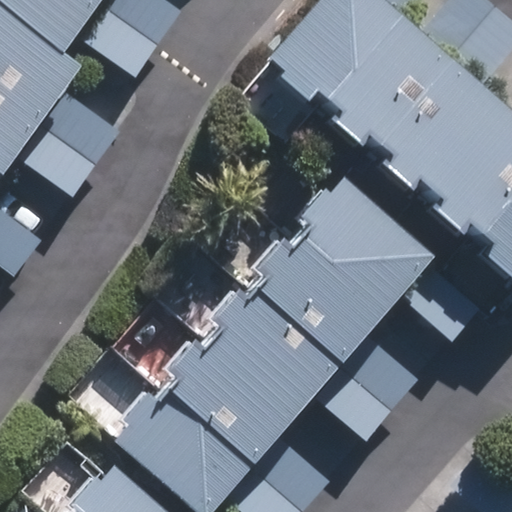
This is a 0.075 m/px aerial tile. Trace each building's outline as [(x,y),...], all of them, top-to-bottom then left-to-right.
[(0,0),(0,275),(1,276),(26,239),(0,220),(0,165),(6,157),(58,195),(104,133),(52,95),(72,67),(52,52),(65,34),(119,75),(164,12),(147,0),(0,0)] [(511,123),(511,125),(469,87),(510,41),(464,0),(440,0),(409,36),(390,19),(406,0),(318,0),(262,64),(280,79),(274,85),(302,109),(311,99),(333,116),(323,128),(356,156),(365,145),(384,161),(374,171),(407,202),(417,190),(433,204),(424,215),(456,244),(466,234),(486,250),(475,262),(503,286),(508,280),(511,283),(511,123)] [(241,295),(232,287),(207,318),(217,327),(200,347),(199,346),(190,337),(162,370),(171,378),(155,397),(153,400),(141,389),(125,408),(117,418),(120,423),(107,437),(122,451),(194,511),(202,511),(213,499),(228,511),(282,511),(312,478),(269,440),(304,398),(351,439),(403,378),(356,337),(390,297),(438,340),(467,306),(419,262),(428,252),(336,175),(322,193),(318,190),(294,217),(302,223),(306,226),(289,245),(285,242),(278,236),(250,268),(261,277),(244,296),(241,295)] [(467,511),(505,511),(511,505),(511,492),(469,454),(440,488),(467,511)] [(162,511),(106,466),(93,480),(90,476),(64,506),(71,511),(162,511)]
